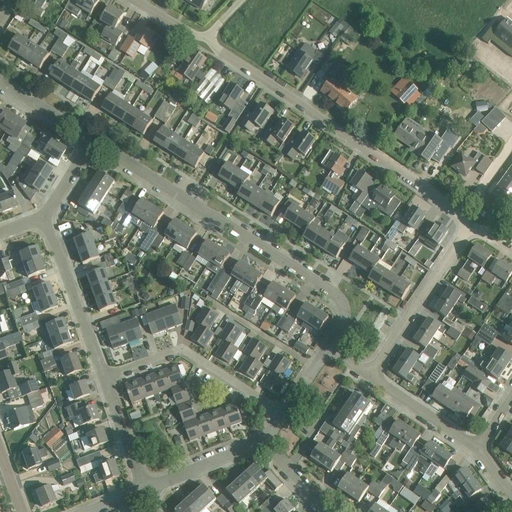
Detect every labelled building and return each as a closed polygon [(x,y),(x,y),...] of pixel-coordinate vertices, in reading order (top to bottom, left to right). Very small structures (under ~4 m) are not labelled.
[(37,0),(30,12),(41,18),(46,11),(42,9),(47,0),(59,0),(63,2),(63,0),(37,0)] [(99,1),(97,0),(81,0),(79,4),(71,0),(70,0),(65,9),(78,16),(82,10),(91,15),(99,1)] [(185,0),(202,10),(207,0),(185,0)] [(124,16),(110,7),(101,21),(109,26),(102,37),(116,45),(123,33),(116,29),(124,16)] [(67,11),(65,10),(57,25),(61,27),(64,22),(62,21),(67,11)] [(493,26),(485,36),(491,40),(494,37),(503,44),(511,31),(511,22),(507,19),(498,30),(493,26)] [(29,24),(36,29),(39,25),(31,20),(29,24)] [(329,32),(336,38),(338,35),(341,38),(350,26),(345,22),(342,26),(336,22),(329,32)] [(47,30),(39,25),(36,29),(44,34),(47,30)] [(340,40),(345,43),(342,46),(347,49),(349,46),(350,47),(359,34),(349,27),(340,40)] [(154,34),(144,28),(136,41),(129,37),(121,51),(134,59),(142,45),(148,49),(153,42),(150,41),(154,34)] [(511,31),(503,44),(511,51),(508,54),(511,57),(511,31)] [(57,55),(64,44),(67,38),(68,37),(63,33),(51,51),(57,55)] [(19,56),(28,42),(18,35),(9,50),(19,56)] [(19,56),(30,63),(39,48),(28,42),(19,56)] [(64,44),(57,55),(62,58),(68,47),(64,44)] [(288,69),(301,78),(313,62),(318,65),(323,57),(317,53),(306,45),(300,53),(299,52),(288,69)] [(39,48),(30,63),(40,70),(49,55),(39,48)] [(84,52),(91,57),(94,53),(87,48),(84,52)] [(206,60),(193,50),(175,77),(180,81),(184,76),(192,81),(195,77),(202,81),(193,92),(208,104),(227,81),(212,69),(207,75),(199,70),(206,60)] [(94,53),(91,57),(99,62),(102,58),(94,53)] [(50,76),(61,83),(70,68),(60,61),(50,76)] [(71,89),(80,75),(75,71),(79,64),(75,61),(70,68),(61,83),(71,89)] [(108,88),(120,70),(116,68),(109,78),(108,78),(103,85),(108,88)] [(125,74),(120,70),(108,88),(113,91),(125,74)] [(140,74),(146,81),(150,77),(145,71),(140,74)] [(339,84),(332,78),(321,92),(346,113),(358,100),(347,90),(356,79),(348,72),(339,84)] [(71,89),(82,96),(91,81),(80,75),(71,89)] [(91,81),(82,96),(92,103),(101,88),(91,81)] [(136,86),(143,90),(146,86),(139,81),(136,86)] [(409,81),(395,96),(404,104),(418,89),(409,81)] [(425,93),(428,96),(437,87),(434,83),(425,93)] [(244,93),(232,85),(220,104),(232,111),(244,93)] [(154,91),(146,86),(143,90),(151,95),(154,91)] [(168,102),(176,106),(183,96),(176,91),(175,92),(171,97),(168,102)] [(102,109),(112,116),(122,102),(111,95),(102,109)] [(154,117),(160,121),(171,105),(165,101),(154,117)] [(112,116),(123,122),(132,108),(122,102),(112,116)] [(176,108),(171,105),(160,121),(166,125),(176,108)] [(273,113),(261,105),(253,117),(248,113),(240,125),(252,132),(256,126),(262,130),(273,113)] [(123,122),(133,129),(143,115),(132,108),(123,122)] [(0,132),(2,131),(5,133),(15,118),(5,111),(0,119),(0,132)] [(470,122),(477,128),(480,124),(485,119),(479,113),(470,122)] [(143,115),(133,129),(144,136),(153,121),(143,115)] [(188,122),(192,125),(197,117),(193,115),(188,122)] [(201,120),(197,117),(192,125),(197,128),(201,120)] [(237,122),(229,117),(222,129),(229,134),(237,122)] [(408,117),(400,129),(394,137),(402,142),(402,141),(411,147),(411,148),(412,147),(418,152),(416,154),(428,162),(431,158),(439,164),(450,147),(453,149),(460,138),(449,131),(442,141),(430,133),(429,135),(424,131),(425,129),(408,117)] [(5,133),(10,136),(7,142),(9,144),(17,149),(18,149),(24,139),(18,135),(25,124),(15,118),(5,133)] [(295,127),(283,120),(275,131),(270,127),(262,139),(272,146),(277,139),(283,144),(295,127)] [(154,142),(164,149),(173,135),(163,128),(154,142)] [(44,137),(49,140),(53,135),(43,129),(40,135),(44,137)] [(315,141),(304,133),(297,143),(292,140),(286,148),(283,153),(294,160),(299,152),(305,156),(315,141)] [(164,149),(175,155),(184,141),(173,135),(164,149)] [(44,153),(58,162),(66,150),(51,141),(49,140),(44,137),(40,142),(47,147),(44,153)] [(175,155),(185,162),(194,148),(184,141),(175,155)] [(211,146),(210,145),(205,152),(210,156),(217,146),(213,143),(211,146)] [(17,149),(9,144),(6,149),(14,154),(17,149)] [(22,145),(18,152),(27,157),(31,151),(22,145)] [(194,148),(185,162),(196,169),(199,164),(204,167),(209,157),(194,148)] [(219,177),(230,184),(238,171),(232,167),(238,157),(229,151),(219,165),(225,168),(219,177)] [(331,152),(330,151),(321,164),(332,172),(322,186),(337,196),(344,185),(338,180),(345,170),(342,168),(346,162),(336,155),(331,152)] [(473,162),(462,155),(453,168),(466,177),(473,167),(476,170),(484,176),(493,163),(479,153),(473,162)] [(28,170),(46,182),(52,172),(38,163),(34,169),(30,166),(28,170)] [(12,176),(5,168),(4,167),(1,164),(0,164),(0,170),(7,180),(12,176)] [(511,167),(494,194),(506,202),(511,193),(511,167)] [(277,172),(271,168),(268,172),(267,174),(273,178),(277,172)] [(18,185),(25,193),(31,201),(36,194),(32,191),(33,189),(39,193),(46,182),(28,170),(25,175),(29,177),(25,184),(21,181),(18,185)] [(230,184),(241,191),(247,182),(249,178),(238,171),(230,184)] [(361,205),(369,194),(364,190),(372,180),(360,172),(359,174),(353,171),(348,182),(352,185),(359,190),(352,199),(361,205)] [(93,183),(108,193),(115,182),(100,172),(93,183)] [(293,179),(289,185),(295,188),(299,182),(293,179)] [(238,196),(249,203),(258,189),(247,182),(241,191),(238,196)] [(93,183),(86,194),(101,203),(108,193),(93,183)] [(369,194),(361,205),(373,214),(377,209),(390,218),(401,203),(394,198),(395,197),(388,192),(389,191),(382,187),(374,197),(369,194)] [(258,189),(249,203),(260,210),(271,193),(267,190),(264,194),(258,189)] [(130,199),(133,194),(127,190),(124,195),(120,201),(126,205),(130,199)] [(0,197),(0,203),(4,212),(17,208),(11,193),(0,197)] [(276,196),(271,193),(260,210),(271,217),(280,203),(274,199),(276,196)] [(106,206),(101,203),(86,194),(79,205),(94,215),(98,209),(102,212),(106,206)] [(284,219),(295,226),(304,212),(298,209),(301,205),(290,198),(281,213),(286,216),(284,219)] [(309,206),(315,209),(318,203),(312,199),(309,206)] [(133,214),(144,221),(153,206),(143,200),(133,214)] [(147,233),(149,234),(152,230),(153,231),(154,228),(164,213),(153,206),(144,221),(139,228),(141,230),(140,231),(146,234),(147,233)] [(366,211),(360,207),(355,216),(360,219),(366,211)] [(417,231),(422,234),(428,225),(422,221),(425,216),(413,208),(406,220),(401,216),(385,239),(387,240),(392,243),(399,231),(403,234),(409,227),(416,232),(417,231)] [(295,226),(306,233),(312,224),(315,219),(304,212),(295,226)] [(115,221),(120,224),(125,216),(120,213),(119,215),(115,221)] [(125,216),(120,224),(119,224),(126,228),(132,218),(126,214),(125,216)] [(314,245),(323,231),(317,227),(320,223),(315,219),(312,224),(306,233),(303,238),(314,245)] [(115,231),(119,224),(120,224),(115,221),(112,225),(108,222),(105,227),(110,230),(109,230),(115,231)] [(166,236),(177,242),(186,227),(176,221),(166,236)] [(429,224),(428,225),(422,234),(419,238),(427,243),(425,245),(434,252),(439,245),(448,232),(437,224),(434,228),(429,224)] [(197,234),(186,227),(177,242),(187,249),(197,234)] [(370,232),(363,227),(356,239),(363,243),(370,232)] [(115,231),(109,230),(111,236),(108,237),(109,241),(117,238),(115,231)] [(152,245),(158,235),(157,234),(153,231),(152,230),(149,234),(140,249),(147,253),(150,247),(152,245)] [(314,245),(325,252),(337,234),(332,230),(329,235),(323,231),(314,245)] [(74,240),(79,252),(95,246),(91,234),(74,240)] [(342,237),(337,234),(325,252),(336,259),(345,245),(339,241),(342,237)] [(158,235),(152,245),(157,248),(158,249),(165,239),(158,235)] [(374,236),(370,241),(376,244),(379,239),(374,236)] [(199,255),(210,262),(219,248),(208,241),(199,255)] [(100,259),(95,246),(79,252),(83,265),(100,259)] [(478,246),(458,275),(467,282),(475,270),(470,267),(474,262),(483,268),(492,256),(478,246)] [(19,253),(23,266),(40,260),(36,247),(19,253)] [(349,261),(360,268),(369,254),(358,247),(349,261)] [(207,290),(213,294),(216,289),(225,276),(228,270),(223,267),(230,255),(219,248),(210,262),(207,268),(211,270),(217,275),(214,280),(207,290)] [(123,259),(134,264),(137,258),(127,252),(123,259)] [(177,263),(183,267),(191,255),(185,252),(177,263)] [(103,257),(106,262),(113,259),(111,254),(103,257)] [(377,265),(378,266),(381,261),(369,254),(360,268),(371,275),(377,265)] [(191,255),(183,267),(189,271),(196,259),(191,255)] [(12,270),(11,267),(7,258),(1,260),(6,272),(12,270)] [(113,259),(106,262),(108,268),(119,264),(118,259),(114,261),(113,259)] [(45,272),(40,260),(23,266),(28,278),(45,272)] [(428,260),(425,266),(430,269),(434,264),(428,260)] [(380,286),(389,272),(391,268),(381,261),(378,266),(377,265),(371,275),(369,279),(380,286)] [(233,273),(228,270),(225,276),(230,279),(232,276),(243,283),(252,269),(241,262),(233,273)] [(511,274),(511,269),(501,262),(493,273),(488,270),(482,280),(491,286),(497,277),(506,283),(511,274)] [(252,269),(243,283),(239,289),(246,294),(250,288),(254,290),(258,285),(263,276),(252,269)] [(87,276),(92,288),(108,282),(104,270),(87,276)] [(380,286),(391,293),(400,279),(389,272),(380,286)] [(178,276),(173,273),(169,279),(175,282),(178,276)] [(230,279),(225,276),(213,294),(211,297),(216,300),(230,279)] [(402,276),(400,279),(391,293),(402,300),(411,287),(405,283),(407,279),(402,276)] [(6,293),(26,285),(24,279),(8,285),(7,283),(3,285),(6,293)] [(92,288),(96,300),(113,294),(108,282),(92,288)] [(32,289),(36,302),(53,296),(49,283),(32,289)] [(258,296),(250,309),(255,312),(260,305),(262,303),(272,309),(284,290),(273,283),(263,300),(258,296)] [(26,285),(6,293),(8,299),(10,298),(16,300),(18,295),(28,291),(26,285)] [(449,288),(442,300),(453,308),(458,300),(464,304),(467,300),(449,288)] [(474,294),(479,299),(483,294),(479,289),(474,294)] [(272,309),(272,310),(277,313),(276,314),(282,318),(277,326),(283,330),(290,318),(285,314),(288,311),(287,311),(296,297),(284,290),(272,309)] [(145,293),(142,297),(147,301),(151,296),(145,293)] [(247,313),(250,309),(258,296),(252,293),(244,305),(245,306),(243,310),(247,313)] [(117,306),(113,294),(96,300),(100,312),(117,306)] [(511,298),(505,294),(500,301),(511,308),(511,298)] [(19,329),(22,328),(39,321),(36,316),(41,314),(58,308),(53,296),(36,302),(32,304),(36,313),(15,321),(18,329),(19,329)] [(183,297),(181,309),(189,310),(190,298),(183,297)] [(483,313),(487,307),(472,297),(468,303),(483,313)] [(453,308),(442,300),(434,311),(452,322),(455,318),(449,314),(453,308)] [(511,310),(511,308),(500,301),(496,307),(508,315),(511,310)] [(302,326),(306,329),(317,311),(306,304),(297,318),(304,322),(302,326)] [(175,305),(160,310),(168,330),(182,325),(175,305)] [(145,308),(138,310),(140,316),(147,313),(145,308)] [(200,326),(209,330),(218,316),(205,308),(195,322),(200,326)] [(133,318),(140,316),(137,309),(131,312),(133,318)] [(168,330),(160,310),(146,316),(153,335),(168,330)] [(317,311),(306,329),(311,332),(313,328),(320,332),(329,318),(317,311)] [(487,321),(482,315),(476,320),(481,326),(487,321)] [(110,320),(112,326),(120,323),(118,317),(110,320)] [(296,321),(290,318),(283,330),(288,333),(296,321)] [(66,332),(62,319),(45,326),(49,338),(66,332)] [(136,319),(121,325),(129,344),(143,339),(136,319)] [(429,319),(421,330),(433,338),(438,341),(443,335),(446,330),(429,319)] [(195,322),(186,320),(184,330),(192,332),(195,322)] [(39,321),(22,328),(25,334),(41,327),(39,321)] [(455,322),(452,327),(462,334),(473,341),(477,334),(466,327),(465,329),(455,322)] [(225,341),(234,346),(243,332),(229,323),(220,338),(224,341),(225,341)] [(484,324),(480,330),(494,340),(499,333),(484,324)] [(129,344),(121,325),(116,327),(107,330),(114,349),(129,344)] [(215,333),(209,330),(200,326),(191,340),(205,349),(210,340),(215,333)] [(462,334),(452,327),(448,333),(458,340),(462,334)] [(511,329),(511,330),(509,334),(503,330),(499,336),(511,344),(511,329)] [(429,345),(433,338),(421,330),(414,341),(426,349),(423,353),(433,360),(439,351),(429,345)] [(490,346),(494,340),(480,330),(476,337),(490,346)] [(0,342),(1,346),(0,346),(0,360),(8,358),(4,349),(16,345),(14,340),(22,338),(20,332),(0,339),(0,342)] [(66,332),(49,338),(45,340),(48,346),(45,347),(47,352),(39,355),(42,361),(52,358),(50,352),(71,344),(66,332)] [(304,335),(301,341),(306,344),(309,338),(304,335)] [(220,338),(219,337),(214,344),(220,348),(224,341),(220,338)] [(249,357),(258,361),(267,348),(253,339),(244,354),(248,356),(249,357)] [(239,349),(234,346),(225,341),(216,355),(229,364),(235,356),(239,349)] [(298,342),(294,348),(305,355),(309,349),(298,342)] [(495,354),(491,360),(505,370),(511,359),(511,358),(493,346),(490,351),(495,354)] [(408,349),(401,361),(413,369),(419,373),(424,366),(428,368),(433,360),(423,353),(420,357),(408,349)] [(244,354),(243,353),(239,360),(243,363),(248,356),(244,354)] [(61,354),(52,358),(42,361),(40,362),(44,372),(62,366),(66,376),(80,371),(75,356),(63,360),(61,354)] [(272,371),(274,372),(282,378),(291,363),(278,355),(273,363),(267,359),(263,366),(268,369),(272,371)] [(263,365),(258,361),(249,357),(240,371),(254,380),(263,365)] [(469,367),(461,361),(460,361),(458,360),(453,357),(447,367),(453,371),(458,364),(467,370),(469,367)] [(498,380),(505,370),(491,360),(488,365),(482,361),(478,367),(476,371),(475,372),(483,377),(486,372),(498,380)] [(409,374),(413,369),(401,361),(393,372),(414,385),(417,380),(409,374)] [(0,374),(0,389),(2,394),(16,389),(12,378),(19,375),(15,363),(6,366),(8,372),(0,374)] [(439,365),(436,369),(442,373),(445,369),(439,365)] [(171,389),(185,384),(178,366),(165,370),(171,389)] [(475,381),(487,389),(491,382),(483,377),(475,372),(476,371),(469,367),(467,370),(463,377),(474,384),(475,381)] [(165,370),(152,375),(158,393),(170,389),(171,389),(165,370)] [(288,381),(282,378),(274,372),(264,387),(278,396),(288,381)] [(152,375),(138,380),(145,398),(154,395),(157,403),(161,401),(158,393),(152,375)] [(74,401),(89,395),(85,382),(80,384),(78,378),(62,384),(65,392),(70,391),(74,401)] [(435,384),(428,379),(422,390),(429,394),(435,384)] [(132,403),(145,398),(138,380),(125,385),(132,403)] [(27,396),(38,392),(39,392),(35,381),(20,386),(24,397),(27,396)] [(475,381),(474,384),(472,386),(483,394),(487,389),(475,381)] [(452,394),(455,389),(445,382),(441,387),(440,386),(432,398),(444,405),(452,394)] [(191,401),(185,384),(171,389),(170,389),(177,406),(191,401)] [(444,405),(454,413),(466,396),(455,389),(452,394),(444,405)] [(38,392),(27,396),(32,410),(43,406),(38,392)] [(346,402),(346,403),(364,415),(371,405),(355,393),(348,404),(346,402)] [(481,406),(466,396),(454,413),(466,420),(470,414),(474,416),(481,406)] [(483,401),(487,405),(492,399),(487,396),(483,401)] [(197,418),(191,401),(177,406),(183,423),(197,418)] [(64,402),(58,405),(60,412),(66,409),(64,402)] [(364,415),(346,403),(338,414),(340,415),(361,429),(357,426),(364,415)] [(98,420),(94,407),(82,411),(80,404),(66,410),(70,421),(77,418),(80,427),(98,420)] [(236,404),(223,409),(230,427),(243,422),(236,404)] [(8,413),(14,430),(29,425),(27,418),(29,417),(25,407),(8,413)] [(135,409),(128,412),(131,421),(138,419),(135,409)] [(210,413),(217,432),(230,427),(223,409),(210,413)] [(204,436),(217,432),(210,413),(197,418),(204,436)] [(380,427),(387,417),(382,413),(376,423),(380,427)] [(336,434),(338,436),(350,444),(353,446),(356,440),(354,439),(361,429),(340,415),(338,414),(332,423),(334,424),(333,425),(339,429),(336,434)] [(392,420),(387,417),(380,427),(373,437),(379,441),(383,434),(385,430),(392,420)] [(183,423),(190,441),(204,436),(197,418),(183,423)] [(397,448),(409,429),(408,428),(409,427),(404,424),(403,425),(398,422),(390,433),(395,437),(389,446),(395,450),(397,448)] [(41,440),(49,449),(63,435),(55,427),(41,440)] [(277,445),(290,455),(302,438),(289,428),(277,445)] [(77,433),(83,452),(107,443),(102,430),(91,434),(89,429),(77,433)] [(409,429),(397,448),(401,451),(406,444),(413,448),(420,436),(416,433),(417,432),(411,429),(411,430),(409,429)] [(311,458),(321,465),(331,450),(332,451),(338,442),(335,441),(338,436),(336,434),(330,430),(326,435),(331,439),(327,445),(329,446),(327,448),(321,443),(311,458)] [(383,434),(379,441),(376,444),(382,447),(389,437),(383,434)] [(511,439),(508,437),(501,448),(511,455),(511,439)] [(428,459),(423,466),(419,472),(424,475),(425,474),(441,450),(440,450),(441,449),(435,445),(435,446),(430,443),(422,455),(428,459)] [(22,454),(28,470),(42,465),(40,459),(47,456),(45,449),(37,452),(36,449),(22,454)] [(345,464),(351,455),(346,451),(341,457),(332,451),(331,450),(321,465),(331,473),(336,466),(341,470),(345,464)] [(374,458),(378,454),(373,450),(369,455),(374,458)] [(432,479),(440,467),(444,470),(452,458),(448,455),(448,454),(443,450),(442,451),(441,450),(425,474),(432,479)] [(401,465),(406,468),(415,455),(410,451),(401,465)] [(99,452),(76,461),(79,468),(102,460),(99,452)] [(351,455),(345,464),(351,468),(357,459),(351,455)] [(420,458),(415,455),(406,468),(411,472),(420,458)] [(61,466),(58,460),(46,465),(49,471),(61,466)] [(102,474),(93,477),(96,484),(104,481),(104,482),(119,477),(119,476),(114,462),(114,461),(99,466),(102,474)] [(266,482),(275,491),(283,485),(270,470),(265,475),(255,465),(246,473),(244,471),(244,472),(259,488),(266,482)] [(448,484),(451,488),(454,493),(473,479),(474,478),(470,473),(469,473),(466,469),(458,475),(454,478),(451,480),(448,484)] [(234,481),(236,483),(236,482),(249,497),(254,502),(256,500),(252,494),(259,488),(244,472),(234,481)] [(75,481),(73,474),(60,479),(63,486),(75,481)] [(348,474),(338,489),(349,496),(359,481),(348,474)] [(435,490),(440,494),(448,484),(451,480),(446,476),(435,490)] [(76,482),(79,489),(86,486),(83,479),(76,482)] [(411,482),(406,479),(403,484),(408,487),(411,482)] [(454,493),(455,494),(452,496),(455,500),(465,492),(470,499),(481,490),(478,486),(479,485),(475,480),(474,481),(473,479),(454,493)] [(379,485),(373,495),(378,499),(388,484),(382,480),(379,485)] [(367,491),(373,495),(379,485),(373,481),(369,488),(359,481),(349,496),(359,503),(367,491)] [(248,508),(254,502),(249,497),(236,482),(236,483),(227,491),(237,502),(233,506),(237,510),(236,510),(237,511),(246,511),(245,510),(248,508)] [(194,494),(207,508),(216,500),(210,493),(203,485),(194,494)] [(56,502),(63,499),(60,490),(58,486),(50,487),(36,492),(42,507),(56,502)] [(414,506),(420,498),(405,488),(399,495),(414,506)] [(431,494),(425,489),(420,496),(426,500),(431,494)] [(182,501),(184,503),(192,511),(203,511),(207,508),(194,494),(193,492),(182,501)] [(267,511),(275,503),(271,498),(263,506),(262,505),(259,508),(262,511),(267,511)] [(491,503),(487,498),(476,507),(479,511),(495,511),(497,511),(495,509),(496,508),(492,503),(491,503)] [(293,511),(296,510),(287,500),(279,507),(274,511),(293,511)] [(385,511),(386,511),(387,511),(390,506),(380,500),(376,505),(371,511),(370,511),(385,511)] [(237,510),(233,506),(230,502),(224,506),(229,511),(234,511),(236,510),(237,510)] [(175,511),(192,511),(184,503),(175,511)] [(267,511),(274,511),(279,507),(275,503),(267,511)] [(442,511),(452,511),(444,503),(439,508),(442,511)]
